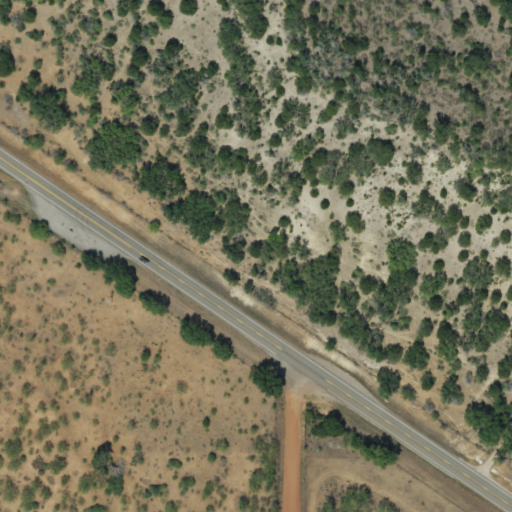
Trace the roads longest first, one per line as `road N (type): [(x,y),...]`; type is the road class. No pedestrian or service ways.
road 1 (primary): [(510,511),(0,159)]
road 2 (residential): [(290,511),(289,356)]
